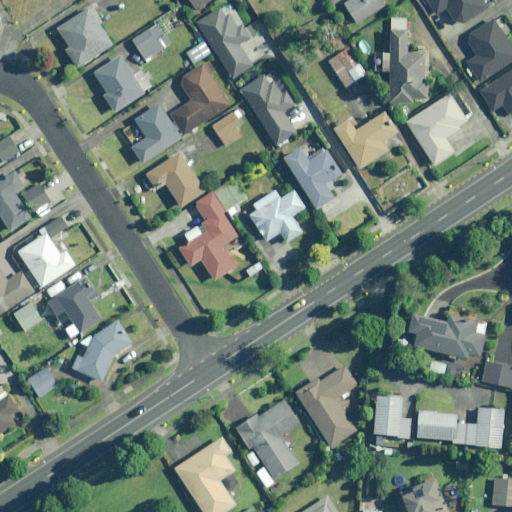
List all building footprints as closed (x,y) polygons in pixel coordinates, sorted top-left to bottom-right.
[(209,0),(190,0),(196,8),(209,0)] [(393,0),(345,0),(342,2),(357,24),(393,0)] [(487,8),(482,0),(425,0),(436,16),(446,9),(459,27),(487,8)] [(226,18),(219,7),(197,22),(233,79),(253,66),(241,47),(251,40),(234,13),(226,18)] [(113,45),(88,8),(57,28),(70,48),(66,50),(77,68),(113,45)] [(511,62),(511,46),(496,20),(466,37),(477,56),(467,62),(479,82),(511,62)] [(167,46),(153,26),(132,40),(146,61),(167,46)] [(409,31),(391,31),(391,53),(375,53),(375,71),(390,72),(390,103),(412,104),(412,99),(427,99),(427,79),(425,79),(426,53),(409,53),(409,31)] [(211,53),(205,43),(187,53),(193,64),(211,53)] [(133,75),(121,56),(95,73),(107,92),(103,95),(115,113),(153,88),(142,70),(133,75)] [(234,102),(208,62),(179,81),(192,101),(172,114),(185,134),(234,102)] [(359,64),(339,77),(346,88),(366,75),(359,64)] [(511,73),(481,92),(493,112),(502,107),(510,120),(511,118),(511,73)] [(271,86),(264,75),(241,90),(276,145),(296,132),(283,112),(295,105),(287,92),(282,95),(275,83),(271,86)] [(460,128),(469,122),(451,94),(406,122),(436,169),(456,156),(448,143),(463,134),(460,128)] [(182,139),(160,105),(136,120),(148,138),(133,148),(143,164),(182,139)] [(397,133),(383,110),(357,126),(353,118),(335,129),(360,169),(390,151),(385,141),(397,133)] [(242,136),(229,115),(212,125),(226,147),(242,136)] [(0,140),(0,163),(20,151),(10,134),(0,140)] [(311,161),(303,148),(285,159),(317,210),(336,198),(327,184),(342,175),(326,151),(311,161)] [(206,192),(182,153),(147,174),(156,190),(166,184),(181,207),(206,192)] [(26,185),(16,170),(0,180),(0,215),(11,233),(34,219),(16,192),(26,185)] [(236,203),(246,196),(235,179),(215,191),(232,216),(241,210),(236,203)] [(49,210),(68,197),(59,185),(52,190),(45,180),(23,195),(34,212),(45,205),(49,210)] [(226,246),(239,238),(223,213),(226,211),(213,191),(192,205),(209,231),(181,250),(192,268),(202,262),(215,282),(239,267),(226,246)] [(305,208),(294,191),(281,199),(276,191),(254,204),(258,211),(250,215),(266,241),(281,232),(287,243),(303,233),(292,216),(305,208)] [(69,227),(63,217),(46,227),(52,237),(69,227)] [(60,254),(47,233),(19,252),(42,288),(76,265),(67,250),(60,254)] [(8,281),(0,269),(0,314),(35,292),(21,272),(8,281)] [(44,292),(49,299),(46,301),(60,325),(70,320),(79,335),(102,322),(88,298),(95,294),(85,278),(66,289),(61,282),(44,292)] [(42,320),(30,301),(13,312),(25,331),(42,320)] [(489,323),(448,315),(447,321),(414,314),(410,332),(418,334),(415,347),(468,359),(469,354),(481,357),(486,336),(489,323)] [(406,320),(390,317),(387,335),(403,338),(406,320)] [(88,349),(86,353),(81,351),(72,368),(77,370),(102,383),(117,355),(116,355),(135,345),(121,320),(84,341),(88,349)] [(465,370),(432,360),(428,370),(461,381),(465,370)] [(511,366),(487,362),(483,382),(511,387),(511,366)] [(360,385),(348,365),(319,382),(317,380),(297,393),(331,447),(357,431),(337,399),(360,385)] [(58,386),(47,368),(28,380),(40,398),(58,386)] [(0,435),(16,425),(10,416),(18,411),(8,396),(0,401),(0,435)] [(402,398),(377,396),(374,434),(410,437),(412,416),(401,415),(402,398)] [(256,471),(267,488),(275,482),(273,479),(298,463),(281,436),(299,425),(283,399),(237,428),(251,451),(246,454),(253,466),(262,461),(264,466),(256,471)] [(505,410),(479,408),(477,425),(457,423),(458,415),(420,412),(418,438),(453,441),(452,443),(501,447),(505,410)] [(231,452),(222,438),(175,468),(203,511),(226,511),(236,506),(220,481),(235,471),(225,456),(231,452)] [(511,479),(494,479),(493,505),(511,506),(511,479)] [(447,511),(442,511),(431,481),(401,492),(406,507),(401,508),(402,511),(448,511),(449,511),(447,511)] [(337,511),(328,497),(303,511),(337,511)]
